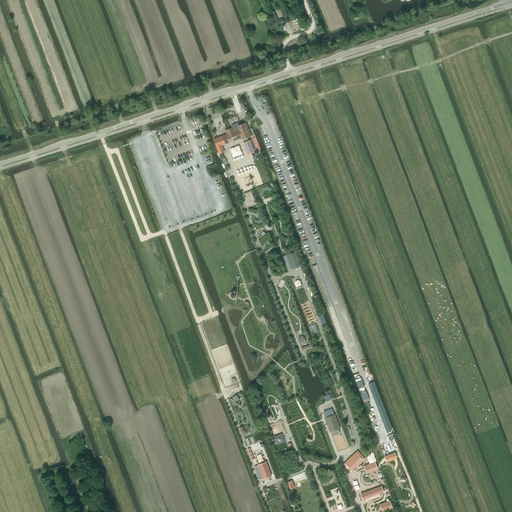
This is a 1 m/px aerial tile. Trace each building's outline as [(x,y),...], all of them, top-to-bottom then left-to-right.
[(275,27),(284,23),(282,19),(278,20),(274,11),(270,13),(275,27)] [(227,134),(222,136),(225,143),(242,137),(243,138),(247,137),(250,136),(251,136),(246,123),(239,125),(238,123),(231,125),(232,128),(225,130),(227,134)] [(218,137),(214,139),(219,154),(222,153),(224,152),(218,137)] [(247,141),(251,153),(256,151),(252,139),(247,141)] [(261,187),(259,193),(261,198),(264,196),(263,193),(264,191),(267,190),(269,191),(273,188),(270,187),(267,185),(261,187)] [(295,252),(286,255),(291,269),(301,266),(295,252)] [(314,290),(310,292),(310,293),(314,303),(318,301),(314,290)] [(374,382),(368,384),(387,432),(393,430),(374,382)] [(335,414),(324,418),(330,432),(337,429),(340,428),(335,414)] [(357,451),(344,463),(351,471),(352,471),(365,459),(357,451)] [(395,452),(384,456),(385,459),(386,462),(394,459),(397,458),(395,452)] [(258,465),(254,466),(259,480),(263,478),(263,479),(271,476),(266,461),(257,464),(258,465)] [(375,462),(364,466),(365,471),(376,467),(375,462)] [(292,481),(287,483),(289,490),(295,488),(292,481)] [(377,487),(360,494),(363,500),(366,499),(367,501),(380,496),(379,494),(377,487)] [(389,500),(380,504),(381,508),(383,511),(392,508),(391,505),(389,500)]
